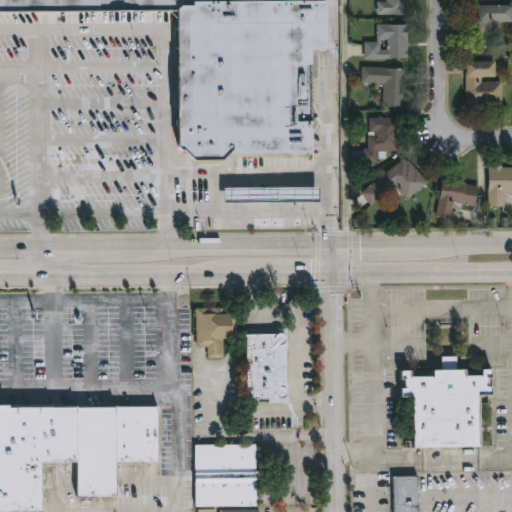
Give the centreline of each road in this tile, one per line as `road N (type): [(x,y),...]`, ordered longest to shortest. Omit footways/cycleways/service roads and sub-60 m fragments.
road 1 (residential): [(334,250),(339,511)]
road 2 (secondary): [(334,250),(133,254)]
road 3 (residential): [(442,0),(447,136),(511,140)]
road 4 (secondary): [(44,277),(224,280)]
road 5 (secondary): [(335,282),(511,274)]
